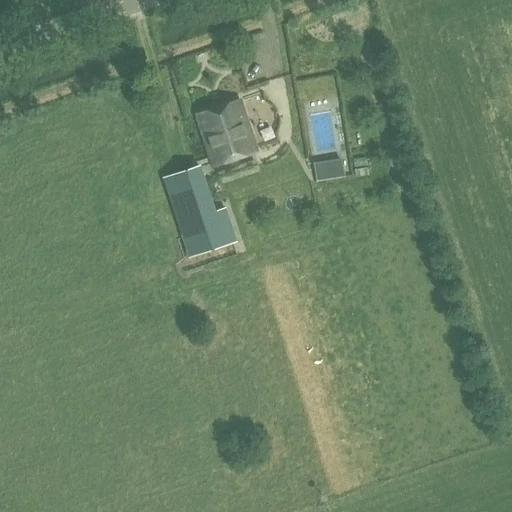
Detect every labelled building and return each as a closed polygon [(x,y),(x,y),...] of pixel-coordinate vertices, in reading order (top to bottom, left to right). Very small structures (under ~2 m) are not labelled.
[(282,79),(280,51),(248,52),(249,80),(282,79)] [(316,95),(317,113),(337,112),(337,95),(316,95)] [(197,114),(214,165),(258,150),(241,99),(197,114)] [(340,113),(318,115),(326,179),(347,176),(340,113)] [(166,177),(192,257),(234,242),(224,213),(213,217),(196,167),(166,177)]
